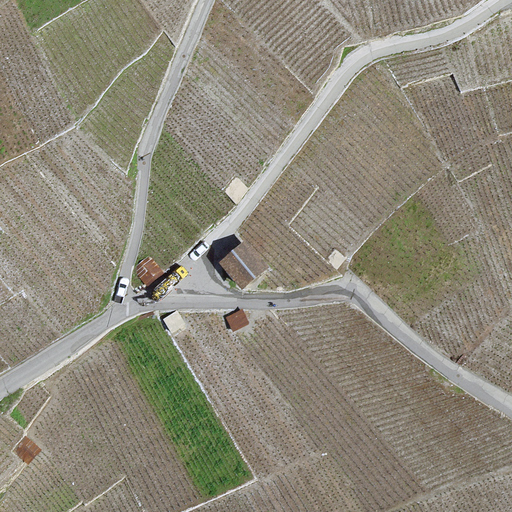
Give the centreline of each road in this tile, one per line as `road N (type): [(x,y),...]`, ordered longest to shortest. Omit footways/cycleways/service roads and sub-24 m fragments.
road 1 (unclassified): [(508,0),(469,27),(351,63),(328,111),(181,279),(172,302)]
road 2 (unclassified): [(511,408),(357,295),(172,302)]
road 3 (track): [(213,0),(161,115),(124,290),(129,308)]
road 4 (unclassified): [(172,302),(117,314),(0,389)]
